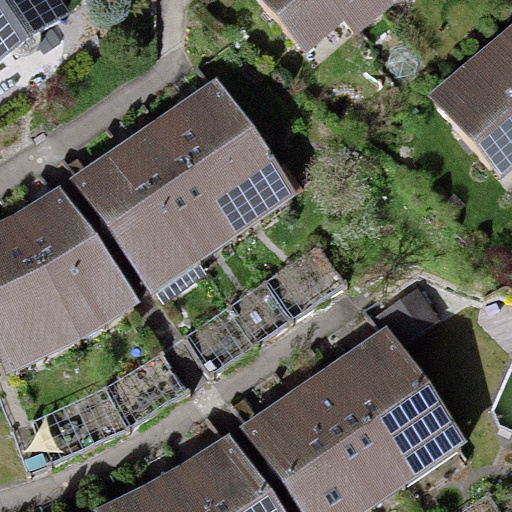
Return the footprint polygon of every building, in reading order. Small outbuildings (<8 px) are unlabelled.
[(0,0),(0,68),(58,28),(38,0),(0,0)] [(255,0),(313,71),(386,11),(377,0),(255,0)] [(377,0),(386,11),(400,0),(377,0)] [(511,54),(508,50),(436,111),(507,194),(511,190),(511,54)] [(217,98),(162,136),(224,227),(279,190),(217,98)] [(162,136),(127,159),(189,250),(224,227),(162,136)] [(207,275),(189,250),(127,159),(80,191),(159,307),(207,275)] [(16,233),(71,328),(122,297),(59,205),(16,233)] [(71,328),(16,233),(0,240),(0,352),(4,361),(71,328)] [(318,248),(264,288),(288,327),(343,288),(318,248)] [(264,288),(229,310),(254,351),(288,327),(264,288)] [(229,310),(185,339),(211,380),(254,351),(229,310)] [(388,345),(330,385),(393,476),(450,437),(388,345)] [(160,355),(104,392),(125,433),(187,398),(160,355)] [(359,499),(393,476),(330,385),(296,408),(359,499)] [(104,392),(27,426),(48,469),(125,433),(104,392)] [(297,511),(339,511),(359,499),(296,408),(248,441),(297,511)] [(187,482),(205,511),(270,511),(227,453),(187,482)] [(149,502),(154,511),(205,511),(187,482),(149,502)] [(500,511),(489,496),(463,511),(500,511)] [(154,511),(149,502),(126,511),(154,511)]
